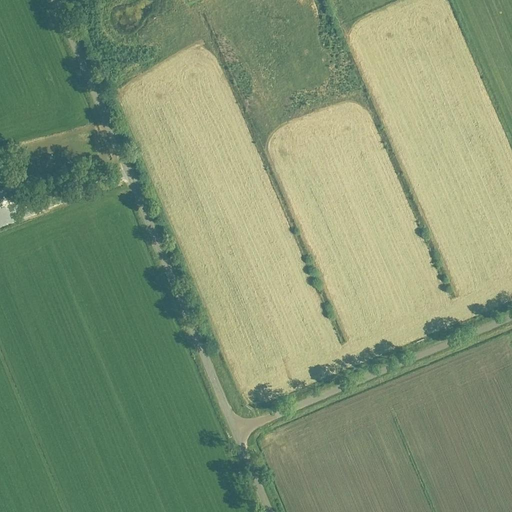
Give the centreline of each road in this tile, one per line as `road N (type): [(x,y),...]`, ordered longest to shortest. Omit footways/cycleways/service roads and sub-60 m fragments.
road 1 (unclassified): [(234,426),(57,0)]
road 2 (unclassified): [(234,426),(511,313)]
